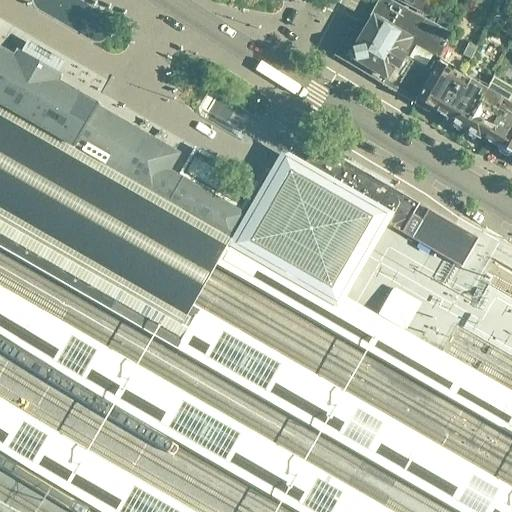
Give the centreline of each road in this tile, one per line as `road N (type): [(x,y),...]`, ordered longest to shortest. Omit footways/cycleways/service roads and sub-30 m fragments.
road 1 (tertiary): [(511,210),(278,70)]
road 2 (tertiary): [(278,70),(167,0)]
